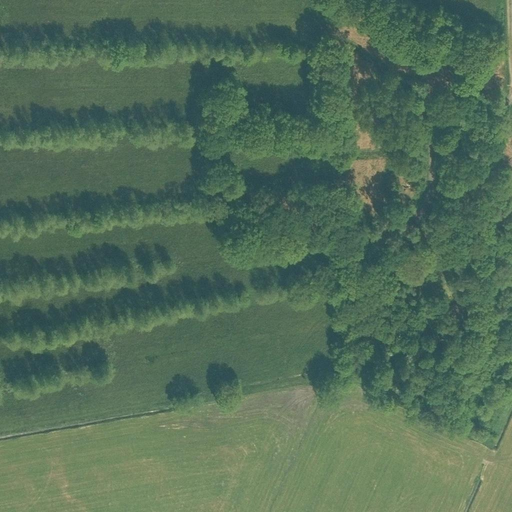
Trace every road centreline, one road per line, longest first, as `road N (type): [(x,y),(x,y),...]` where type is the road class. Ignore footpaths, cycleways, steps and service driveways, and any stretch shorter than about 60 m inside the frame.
road 1 (track): [(511,96),(442,132),(386,305),(346,308)]
road 2 (track): [(452,121),(359,48),(334,42)]
